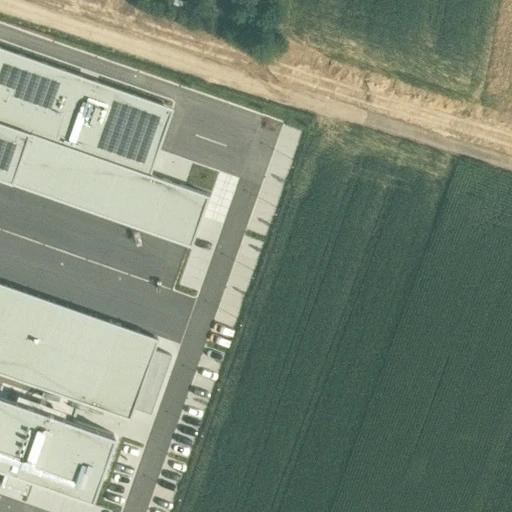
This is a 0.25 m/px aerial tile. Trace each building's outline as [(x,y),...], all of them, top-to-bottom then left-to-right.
[(0,121),(29,131),(149,174),(157,150),(148,147),(163,105),(0,47),(0,121)] [(0,121),(0,178),(11,182),(29,131),(0,121)] [(189,245),(207,194),(149,174),(29,131),(11,182),(188,245),(189,245)] [(0,372),(78,401),(128,418),(132,407),(153,349),(156,337),(0,282),(0,372)] [(170,355),(153,349),(132,407),(150,413),(170,355)] [(0,372),(0,466),(1,467),(0,470),(0,474),(24,483),(27,476),(89,498),(112,434),(72,420),(78,401),(0,372)]
